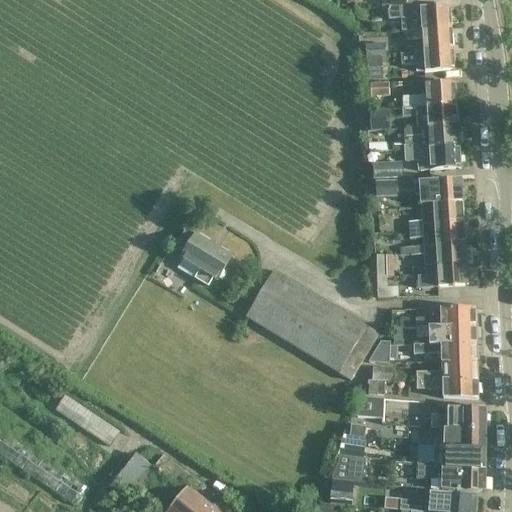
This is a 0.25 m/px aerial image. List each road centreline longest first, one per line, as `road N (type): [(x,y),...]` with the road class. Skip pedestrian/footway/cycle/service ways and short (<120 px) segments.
road 1 (unclassified): [(511,412),(475,0)]
road 2 (track): [(0,321),(68,364),(176,192)]
